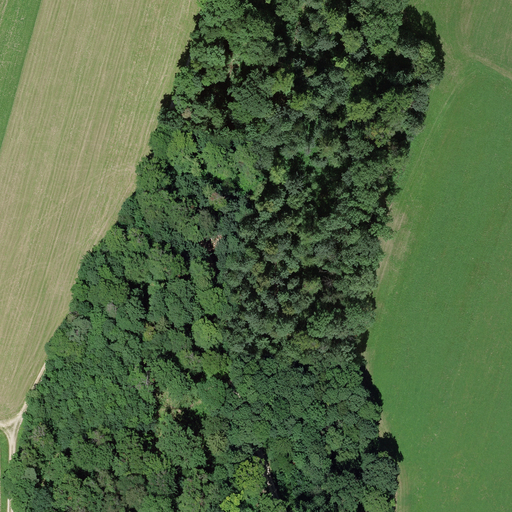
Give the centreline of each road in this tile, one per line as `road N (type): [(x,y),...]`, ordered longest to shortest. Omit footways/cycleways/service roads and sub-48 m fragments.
road 1 (track): [(207,0),(149,175),(198,237),(228,379),(278,511)]
road 2 (track): [(9,511),(11,429),(149,175)]
road 3 (track): [(319,0),(244,129),(198,237)]
road 4 (track): [(346,491),(276,407),(214,306)]
road 5 (track): [(511,79),(426,34),(319,2)]
